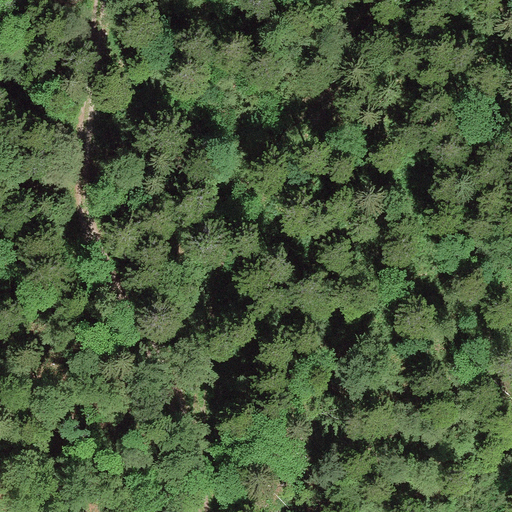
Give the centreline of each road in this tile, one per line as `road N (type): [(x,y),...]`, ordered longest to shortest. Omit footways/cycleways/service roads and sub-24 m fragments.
road 1 (track): [(206,511),(175,376),(96,259),(82,90),(95,0)]
road 2 (track): [(191,444),(215,273),(253,185),(322,97),(374,0)]
